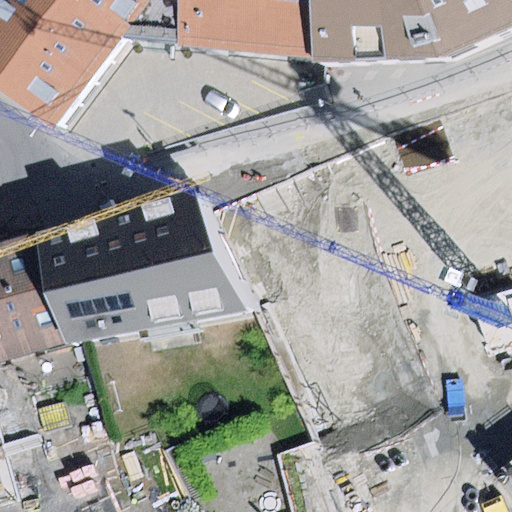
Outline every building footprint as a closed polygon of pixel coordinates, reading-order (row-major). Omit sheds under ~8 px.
[(0,0),(0,88),(53,128),(127,37),(316,60),(320,0),(0,0)] [(511,0),(320,0),(316,60),(442,59),(511,27),(511,0)] [(310,175),(230,217),(324,393),(404,351),(310,175)] [(196,193),(39,236),(68,345),(251,313),(196,193)] [(0,246),(0,363),(68,345),(39,236),(0,246)]
